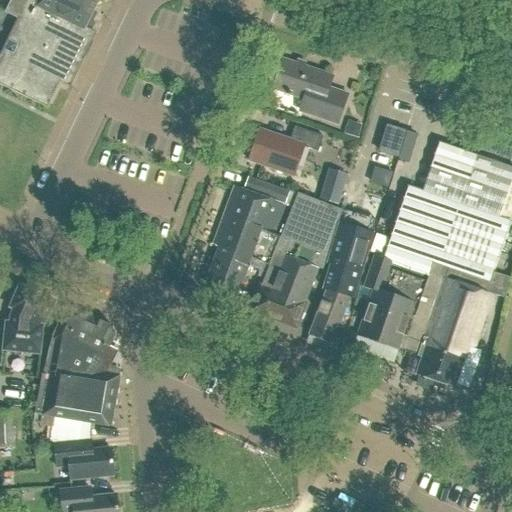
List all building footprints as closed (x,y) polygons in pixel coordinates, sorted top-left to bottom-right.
[(17,19),(1,52),(0,54),(0,86),(45,107),(58,80),(69,85),(93,33),(90,31),(93,24),(92,21),(95,13),(91,11),(96,0),(12,0),(6,14),(17,19)] [(336,124),(347,95),(328,88),(332,77),(283,60),(272,92),(303,103),(301,112),(336,124)] [(359,140),(363,127),(349,123),(346,136),(359,140)] [(318,152),(323,137),(294,127),(290,141),(259,130),(248,161),(293,176),(303,147),(318,152)] [(386,129),(378,154),(397,159),(404,134),(386,129)] [(431,168),(430,169),(465,180),(470,182),(472,175),(477,157),(473,156),(439,144),(438,147),(438,148),(436,153),(435,155),(431,167),(431,168)] [(303,150),(299,167),(311,170),(315,152),(303,150)] [(507,195),(470,182),(465,180),(430,169),(428,175),(427,179),(422,192),(408,187),(400,210),(383,259),(375,256),(364,286),(373,290),(357,335),(359,336),(392,347),(399,349),(402,350),(403,349),(406,339),(410,341),(412,337),(436,266),(449,271),(491,285),(495,274),(511,223),(511,222),(501,219),(503,213),(508,197),(508,195),(507,195)] [(320,199),(337,204),(346,175),(328,170),(320,199)] [(386,190),(390,175),(372,170),(368,184),(386,190)] [(255,258),(266,229),(275,232),(289,193),(247,177),(243,189),(233,186),(212,245),(218,247),(203,288),(235,299),(250,256),(255,258)] [(382,208),(385,192),(369,189),(366,205),(382,208)] [(266,229),(255,258),(269,263),(251,310),(295,327),(304,304),(304,303),(317,269),(318,269),(339,210),(296,193),(281,234),(275,232),(266,229)] [(341,225),(338,224),(326,263),(330,264),(322,288),(326,289),(309,334),(331,343),(348,298),(349,297),(352,298),(371,234),(354,229),(341,225)] [(447,278),(492,294),(491,295),(501,299),(508,279),(495,274),(491,285),(449,271),(447,278)] [(447,278),(420,356),(422,356),(416,374),(454,387),(469,346),(473,347),(491,295),(492,294),(447,278)] [(45,324),(54,302),(19,286),(8,309),(12,311),(10,316),(8,322),(5,322),(1,352),(40,356),(44,323),(45,324)] [(110,427),(118,378),(104,375),(105,365),(113,348),(109,347),(115,334),(112,328),(68,307),(59,326),(56,327),(51,339),(42,373),(34,414),(110,427)] [(0,445),(15,445),(14,413),(0,413),(0,445)] [(84,451),(83,441),(53,444),(56,467),(68,466),(70,480),(113,476),(110,448),(84,451)] [(90,497),(89,487),(59,491),(61,511),(117,511),(116,495),(90,497)]
